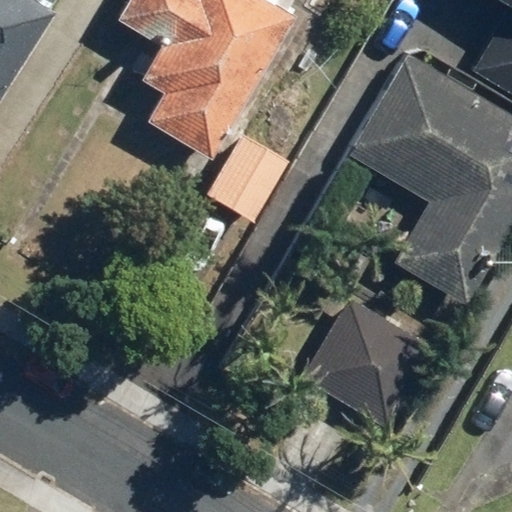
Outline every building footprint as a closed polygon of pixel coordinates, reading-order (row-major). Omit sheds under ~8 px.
[(0,0),(0,101),(62,6),(54,2),(55,0),(0,0)] [(127,0),(121,10),(169,37),(152,72),(169,84),(153,113),(218,153),(301,7),(295,1),(295,0),(127,0)] [(511,225),(511,100),(410,42),(351,144),(434,192),(404,255),(472,294),(511,225)] [(247,124),(212,187),(260,214),(295,151),(247,124)] [(438,343),(352,294),(301,370),(393,420),(438,343)]
